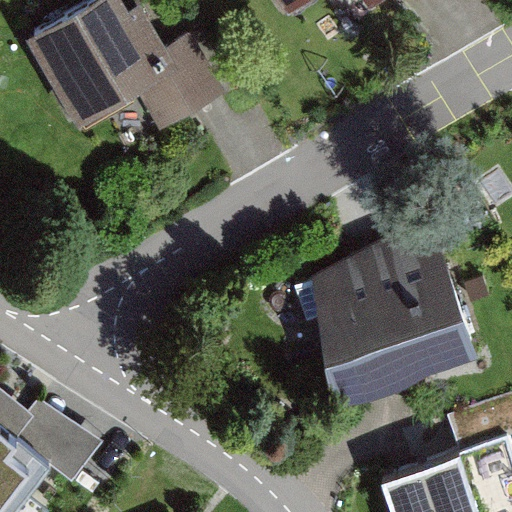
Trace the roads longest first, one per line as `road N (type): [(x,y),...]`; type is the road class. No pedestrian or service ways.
road 1 (residential): [(511,52),(68,335)]
road 2 (residential): [(292,511),(237,453),(68,335)]
